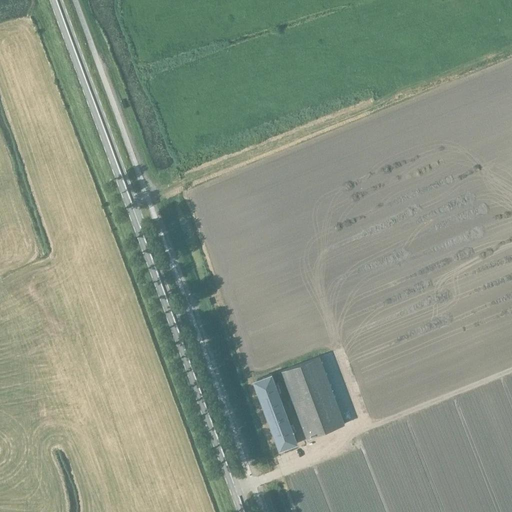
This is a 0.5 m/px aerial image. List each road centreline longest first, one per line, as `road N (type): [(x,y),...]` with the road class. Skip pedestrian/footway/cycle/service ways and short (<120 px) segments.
road 1 (tertiary): [(243,511),(56,0)]
road 2 (track): [(416,88),(147,196)]
